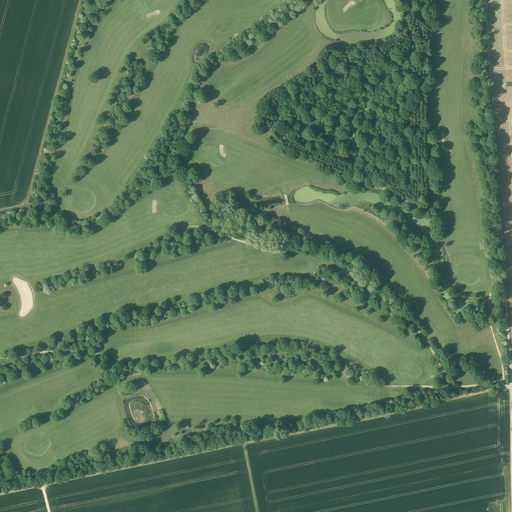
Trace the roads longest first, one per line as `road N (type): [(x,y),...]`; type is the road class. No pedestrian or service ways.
road 1 (track): [(0,497),(511,388)]
road 2 (track): [(511,398),(486,0)]
road 3 (track): [(0,216),(29,209),(84,0)]
